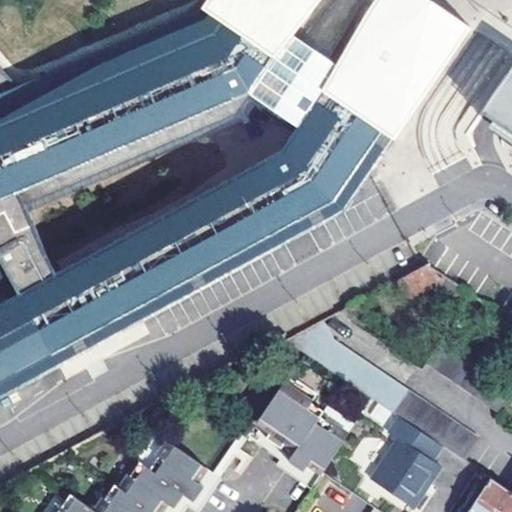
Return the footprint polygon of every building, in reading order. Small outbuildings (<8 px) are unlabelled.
[(207,0),(203,7),(18,86),(5,72),(0,66),(0,400),(346,211),(371,176),(372,173),(395,140),(471,29),(431,2),(428,0),(375,0),(367,13),(337,64),(322,90),(296,128),(280,151),(56,273),(46,254),(25,204),(236,114),(249,95),(275,57),(293,34),(297,29),(320,0),(207,0)] [(275,57),(249,95),(296,128),(322,90),(337,64),(293,34),(275,57)] [(511,65),(481,112),(511,132),(511,65)] [(427,266),(401,281),(408,301),(436,286),(443,278),(427,266)] [(363,301),(340,313),(354,323),(373,314),(363,301)] [(371,400),(375,402),(393,415),(401,420),(442,449),(457,427),(338,345),(325,322),(287,342),(371,400)] [(429,364),(502,413),(511,397),(511,389),(445,343),(429,364)] [(286,448),(280,457),(290,464),(287,468),(314,487),(348,437),(326,422),(331,416),(315,405),(291,389),(296,382),(290,379),(260,423),(257,429),(286,448)] [(320,398),(296,382),(291,389),(315,405),(320,398)] [(375,402),(365,416),(384,430),(393,415),(375,402)] [(253,419),(216,474),(223,478),(251,437),(257,429),(260,423),(253,419)] [(442,449),(401,420),(392,435),(400,440),(372,482),(413,511),(425,493),(420,490),(426,482),(430,485),(441,469),(433,464),(442,449)] [(442,449),(466,465),(481,443),(457,427),(442,449)] [(251,437),(280,457),(286,448),(257,429),(251,437)] [(182,511),(192,499),(203,507),(223,478),(216,474),(171,443),(155,466),(149,462),(146,466),(142,463),(126,487),(121,483),(118,488),(116,486),(101,509),(95,504),(92,509),(72,495),(63,508),(60,511),(182,511)] [(420,490),(425,493),(430,485),(426,482),(420,490)] [(471,511),(511,511),(511,496),(492,483),(471,511)] [(57,503),(51,511),(60,511),(63,508),(57,503)]
